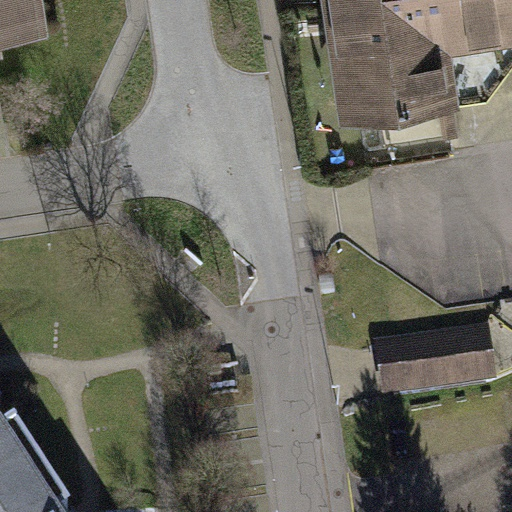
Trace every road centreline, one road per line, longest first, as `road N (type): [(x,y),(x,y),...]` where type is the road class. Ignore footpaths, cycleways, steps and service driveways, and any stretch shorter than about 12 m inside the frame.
road 1 (residential): [(206,150),(274,235),(312,511)]
road 2 (residential): [(206,150),(0,198)]
road 3 (residential): [(185,0),(206,150)]
